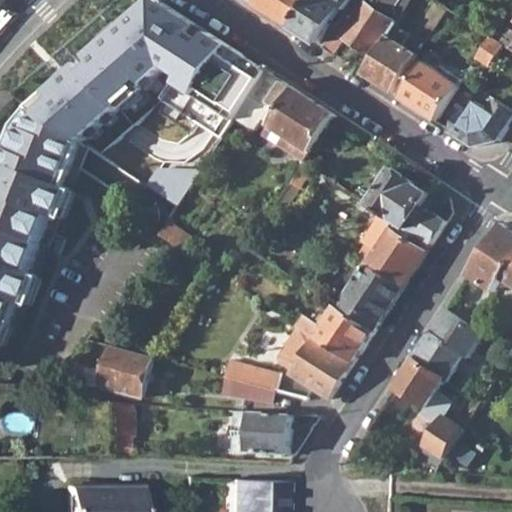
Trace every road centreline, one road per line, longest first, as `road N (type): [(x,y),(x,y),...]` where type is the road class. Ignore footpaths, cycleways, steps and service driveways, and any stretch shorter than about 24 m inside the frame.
road 1 (residential): [(330,511),(326,476),(334,447),(498,190)]
road 2 (residential): [(209,0),(498,190)]
